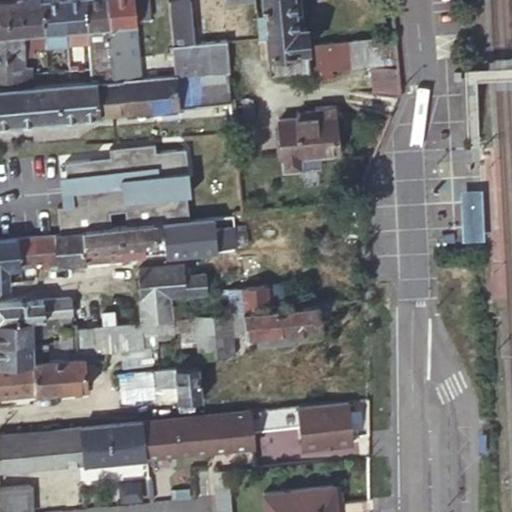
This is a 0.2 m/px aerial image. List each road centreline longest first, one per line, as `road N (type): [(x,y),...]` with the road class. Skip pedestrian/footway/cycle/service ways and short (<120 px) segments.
road 1 (residential): [(411,0),(416,511)]
road 2 (unknown): [(0,429),(118,406)]
